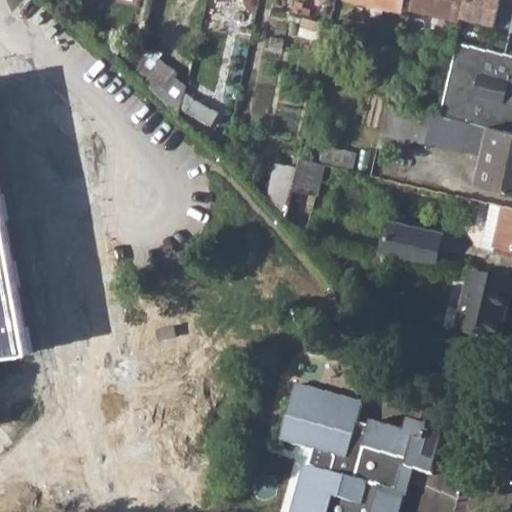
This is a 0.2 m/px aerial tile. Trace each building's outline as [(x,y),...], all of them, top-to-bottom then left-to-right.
[(346,0),(398,12),(401,0),(346,0)] [(461,20),(462,17),(465,0),(411,0),(410,9),(461,20)] [(465,0),(462,17),(511,28),(511,3),(501,1),(501,0),(465,0)] [(456,42),(439,115),(511,130),(511,53),(496,50),(495,52),(456,42)] [(135,80),(176,116),(178,110),(183,89),(139,61),(135,80)] [(183,112),(208,128),(216,115),(191,99),(183,112)] [(381,132),(426,142),(432,114),(407,109),(387,105),(381,132)] [(511,130),(439,115),(432,114),(426,142),(483,154),(476,185),(511,193),(511,130)] [(318,163),(350,170),(353,156),(321,148),(318,163)] [(263,197),(282,216),(288,188),(293,170),(270,164),(263,197)] [(282,216),(301,235),(313,195),(288,188),(282,216)] [(0,356),(28,352),(0,195),(0,356)] [(461,228),(494,236),(501,206),(456,196),(453,211),(464,214),(461,228)] [(498,254),(511,256),(511,208),(509,207),(498,251),(498,254)] [(396,257),(465,272),(471,242),(403,226),(396,257)] [(445,330),(501,342),(511,297),(511,281),(468,273),(461,306),(451,304),(446,307),(442,325),(445,330)] [(296,383),(293,391),(360,411),(363,403),(296,383)] [(298,464),(290,492),(299,495),(293,511),(399,511),(405,494),(399,492),(407,468),(414,471),(433,476),(443,437),(425,433),(427,425),(417,422),(414,436),(404,433),(370,423),(368,428),(357,424),(360,411),(293,391),(281,440),(308,449),(303,465),(298,464)] [(407,420),(404,433),(414,436),(417,422),(407,420)] [(408,495),(414,471),(407,468),(399,492),(405,494),(408,495)] [(284,511),(293,511),(299,495),(290,492),(284,511)]
